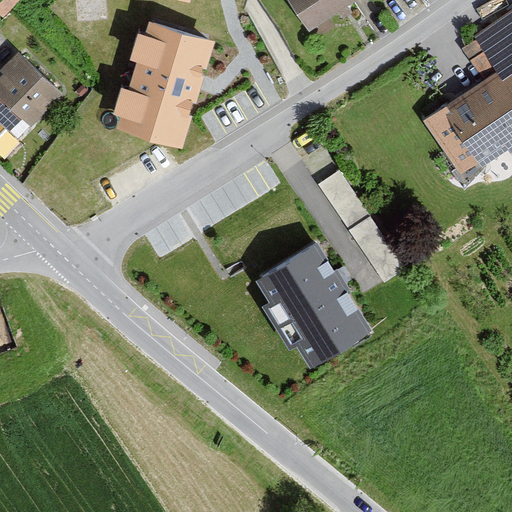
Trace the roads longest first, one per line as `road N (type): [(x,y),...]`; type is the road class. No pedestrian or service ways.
road 1 (residential): [(436,21),(270,132),(97,234),(56,249)]
road 2 (tertiary): [(363,511),(56,249)]
